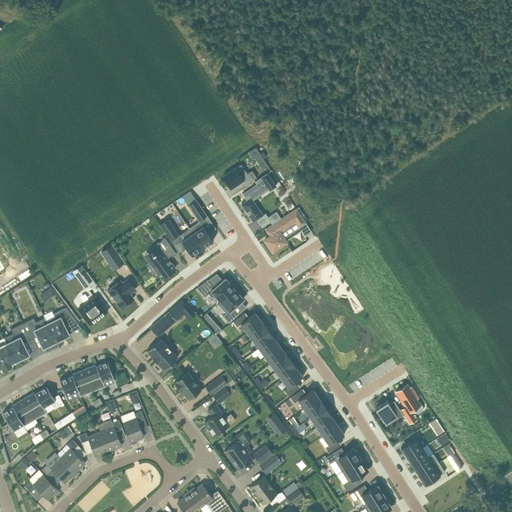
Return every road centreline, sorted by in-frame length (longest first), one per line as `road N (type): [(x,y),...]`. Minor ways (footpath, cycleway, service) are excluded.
road 1 (residential): [(256,282),(417,511)]
road 2 (residential): [(59,511),(97,473),(140,455),(154,456),(175,481)]
road 3 (residential): [(116,341),(207,454)]
road 4 (residential): [(228,250),(116,341)]
road 5 (residential): [(0,392),(46,365),(116,341)]
